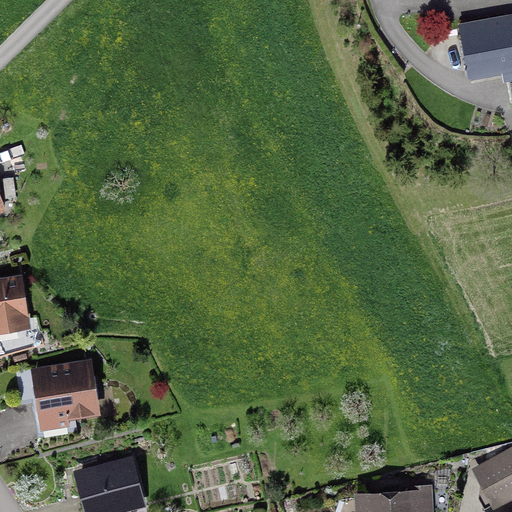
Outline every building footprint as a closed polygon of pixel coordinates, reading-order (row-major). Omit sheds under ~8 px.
[(511,19),(459,29),(467,72),(511,63),(511,19)] [(17,280),(0,282),(0,356),(42,345),(34,318),(23,320),(17,280)] [(86,365),(34,373),(40,415),(36,416),(39,430),(42,429),(44,436),(74,431),(72,415),(94,412),(86,365)] [(224,432),(204,437),(207,449),(227,444),(224,432)] [(511,493),(511,453),(478,470),(496,502),(511,493)] [(127,463),(79,476),(88,511),(110,511),(110,510),(138,503),(127,463)] [(365,498),(366,511),(427,511),(426,488),(410,489),(410,496),(365,498)]
